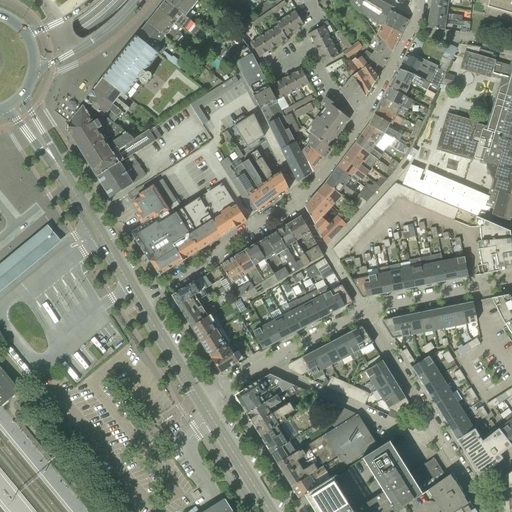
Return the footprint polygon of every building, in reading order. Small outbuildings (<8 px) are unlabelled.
[(166,0),(166,1),(185,16),(198,1),(196,0),(166,0)] [(401,34),(408,20),(405,19),(407,15),(378,0),(348,0),(358,12),(375,22),(381,26),(382,24),(391,29),(392,29),(401,34)] [(459,4),(459,0),(431,0),(430,6),(447,9),(448,3),(459,4)] [(487,5),(484,15),(511,22),(511,0),(477,0),(477,2),(487,5)] [(185,16),(166,1),(159,9),(182,27),(181,27),(191,35),(197,39),(203,31),(186,17),(185,16)] [(276,7),(279,11),(287,5),(284,1),(276,7)] [(462,17),(457,16),(446,14),(447,9),(430,6),(429,17),(462,22),(462,21),(462,20),(462,17)] [(276,7),(268,12),(271,17),(279,11),(276,7)] [(172,41),(176,44),(182,36),(180,33),(178,31),(181,27),(182,27),(159,9),(148,23),(171,42),(172,41)] [(268,12),(260,18),(263,22),(271,17),(268,12)] [(304,25),(295,12),(286,17),(295,32),(296,32),(295,31),(304,25)] [(294,31),(295,33),(295,32),(286,17),(276,23),(278,26),(279,26),(286,37),(294,31)] [(461,27),(460,32),(469,33),(470,22),(462,21),(462,22),(429,17),(428,24),(430,28),(451,30),(451,25),(461,27)] [(263,22),(260,18),(252,24),(254,28),(263,22)] [(242,28),(248,24),(249,24),(243,19),(238,25),(242,28)] [(148,23),(137,37),(158,54),(160,56),(171,42),(148,23)] [(248,24),(242,28),(237,31),(240,36),(251,29),(248,24)] [(377,34),(381,40),(392,52),(401,34),(392,29),(391,29),(382,24),(381,26),(377,34)] [(287,39),(286,37),(279,26),(278,26),(269,32),(279,46),(278,45),(287,39)] [(328,37),(323,26),(308,35),(309,35),(314,44),(313,44),(313,45),(328,37)] [(269,32),(260,37),(269,52),(270,52),(269,51),(278,45),(278,47),(279,46),(269,32)] [(346,39),(340,33),(337,36),(342,42),(346,39)] [(145,73),(144,72),(158,54),(137,37),(103,79),(125,96),(138,79),(139,80),(139,81),(139,82),(140,83),(140,84),(141,84),(142,85),(143,85),(144,85),(145,85),(145,84),(146,84),(147,83),(147,82),(147,81),(148,81),(149,80),(150,80),(150,79),(151,78),(151,77),(151,76),(151,75),(150,75),(150,74),(149,73),(148,73),(147,73),(146,73),(145,73)] [(247,45),(249,47),(255,61),(260,58),(260,57),(268,51),(269,52),(260,37),(247,45)] [(333,46),(328,37),(313,45),(314,44),(319,53),(318,54),(333,46)] [(352,46),(346,39),(342,42),(348,49),(352,46)] [(392,52),(381,40),(378,45),(372,55),(366,51),(361,57),(375,74),(380,67),(382,68),(392,52)] [(352,46),(357,53),(363,49),(359,42),(352,46)] [(338,56),(333,46),(318,54),(319,54),(324,63),(338,56)] [(357,53),(352,46),(348,49),(343,52),(345,56),(348,54),(351,58),(357,53)] [(478,217),(483,213),(489,209),(490,208),(493,209),(491,216),(509,221),(511,212),(511,153),(511,154),(511,150),(511,58),(510,66),(495,62),(495,61),(478,56),(480,48),(467,46),(461,69),(491,78),(491,77),(501,80),(487,127),(477,124),(478,123),(447,114),(436,150),(473,161),(473,160),(479,161),(479,164),(486,165),(492,183),(487,198),(426,172),(423,181),(419,179),(423,171),(410,165),(402,185),(478,217)] [(235,67),(225,47),(219,56),(235,67)] [(247,83),(257,102),(260,109),(272,103),(274,106),(278,104),(268,86),(256,61),(255,61),(249,47),(234,55),(242,73),(247,83)] [(407,53),(399,70),(416,76),(431,84),(438,88),(445,73),(437,69),(436,70),(428,67),(427,70),(419,67),(422,61),(413,58),(414,57),(407,53)] [(375,74),(361,57),(357,61),(355,59),(352,61),(356,67),(361,72),(372,87),(378,78),(375,74)] [(325,68),(329,74),(344,64),(341,59),(325,68)] [(366,97),(372,87),(361,72),(356,67),(349,72),(352,76),(366,97)] [(237,75),(233,68),(229,70),(233,77),(237,75)] [(291,73),(299,89),(309,84),(302,70),(292,75),(292,73),(291,73)] [(399,70),(394,79),(408,87),(408,86),(410,82),(427,91),(431,84),(416,76),(399,70)] [(290,94),(299,89),(291,73),(291,74),(292,75),(283,80),(282,78),(290,94)] [(442,85),(453,88),(456,76),(446,74),(442,85)] [(352,76),(340,91),(340,92),(354,112),(366,97),(352,76)] [(280,99),(290,94),(282,78),(282,80),(273,85),(272,83),(272,84),(280,99)] [(127,98),(125,96),(103,79),(94,90),(124,114),(129,109),(123,104),(127,98)] [(408,87),(394,79),(389,89),(404,97),(404,96),(405,94),(407,94),(408,92),(406,92),(409,87),(408,86),(408,87)] [(389,89),(383,99),(406,111),(406,110),(408,111),(413,101),(404,96),(404,97),(389,89)] [(87,103),(100,113),(114,123),(118,117),(120,119),(124,114),(94,90),(87,100),(87,103)] [(330,101),(326,97),(322,102),(327,106),(321,112),(341,128),(346,122),(347,123),(349,120),(334,108),(337,105),(331,100),(330,101)] [(307,103),(305,99),(295,104),(297,108),(307,103)] [(403,117),(406,111),(383,99),(378,109),(403,121),(403,120),(404,117),(403,117)] [(196,108),(193,103),(190,105),(195,113),(198,111),(196,108)] [(295,104),(281,111),(284,116),(285,117),(288,115),(287,113),(297,108),(295,104)] [(310,104),(294,112),(297,119),(314,110),(310,104)] [(110,198),(146,176),(146,175),(138,163),(135,158),(122,166),(120,163),(137,152),(156,140),(150,130),(135,139),(114,123),(100,113),(97,115),(100,118),(96,121),(90,112),(89,112),(90,113),(88,114),(87,114),(83,108),(83,107),(69,125),(68,131),(110,198)] [(392,124),(394,121),(404,127),(405,125),(407,126),(409,123),(403,120),(403,121),(378,109),(374,116),(389,125),(390,123),(392,124)] [(341,128),(321,112),(314,121),(335,138),(337,135),(336,134),(341,128)] [(253,114),(248,118),(234,127),(247,147),(264,137),(253,114)] [(288,115),(285,117),(294,136),(300,132),(291,114),(288,115)] [(389,125),(374,116),(368,126),(393,141),(398,143),(398,142),(401,136),(387,128),(389,125)] [(285,131),(282,125),(278,118),(275,120),(268,123),(281,150),(298,183),(311,174),(289,129),(285,131)] [(335,138),(314,121),(308,130),(327,146),(332,140),(333,141),(335,138)] [(380,140),(389,145),(389,146),(405,155),(409,149),(398,142),(398,143),(393,141),(368,126),(361,137),(382,153),(383,152),(375,146),(380,140)] [(153,127),(150,130),(156,140),(162,137),(157,129),(155,127),(154,128),(153,127)] [(415,137),(419,129),(415,127),(411,135),(415,137)] [(332,149),(327,146),(308,130),(305,133),(310,136),(304,143),(304,144),(306,146),(323,159),(332,149)] [(378,161),(378,160),(381,156),(380,155),(382,153),(361,137),(355,144),(378,161)] [(313,173),(323,159),(306,146),(304,144),(304,143),(298,138),(296,140),(313,173)] [(372,169),(372,168),(378,161),(355,144),(349,152),(372,169)] [(407,158),(412,161),(417,153),(411,150),(407,158)] [(272,173),(258,152),(258,151),(252,154),(269,181),(279,197),(289,190),(280,172),(272,176),(270,174),(272,173)] [(370,172),(372,169),(349,152),(343,160),(366,177),(370,172)] [(261,180),(249,160),(244,164),(243,164),(252,178),(258,188),(269,205),(279,197),(269,181),(263,185),(261,181),(261,180)] [(364,181),(366,177),(343,160),(338,168),(357,182),(360,179),(364,181)] [(393,160),(388,168),(390,169),(394,172),(396,170),(397,167),(399,164),(393,160)] [(233,170),(238,178),(259,212),(269,205),(258,188),(243,164),(233,170)] [(332,175),(354,193),(358,188),(355,186),(358,183),(357,182),(338,168),(332,175)] [(389,177),(394,172),(390,169),(386,175),(389,177)] [(351,197),(354,193),(332,175),(326,183),(340,194),(342,190),(351,197)] [(376,184),(380,187),(387,180),(382,176),(376,184)] [(133,203),(139,213),(136,215),(142,224),(143,223),(144,225),(168,210),(164,203),(169,200),(171,203),(177,200),(171,192),(163,180),(139,195),(141,198),(133,203)] [(373,195),(380,187),(376,184),(375,182),(372,186),(367,184),(364,188),(373,195)] [(179,204),(177,200),(171,203),(169,200),(164,203),(168,210),(144,225),(132,232),(136,238),(142,248),(142,249),(143,250),(150,261),(158,273),(162,274),(200,251),(222,236),(212,221),(222,214),(221,212),(229,207),(230,209),(236,205),(223,183),(199,198),(182,209),(179,204)] [(333,206),(334,205),(342,195),(340,194),(326,183),(319,192),(333,206)] [(459,209),(442,203),(440,202),(396,184),(395,183),(348,235),(340,242),(347,248),(350,250),(398,198),(454,221),(459,209)] [(359,195),(367,202),(373,195),(364,188),(358,195),(359,195)] [(322,218),(333,206),(319,192),(307,206),(306,209),(316,227),(323,219),(322,218)] [(360,209),(361,209),(367,202),(359,195),(352,204),(360,209)] [(222,214),(212,221),(222,236),(246,221),(236,205),(230,209),(229,207),(221,212),(222,214)] [(353,217),(357,213),(354,210),(349,214),(346,218),(349,222),(353,217)] [(330,225),(321,235),(326,245),(327,245),(349,222),(340,214),(330,225)] [(309,263),(323,256),(310,232),(301,217),(287,226),(309,263)] [(316,227),(321,235),(330,225),(323,219),(316,227)] [(507,240),(507,230),(485,221),(483,226),(480,227),(480,235),(481,242),(507,240)] [(305,266),(309,263),(287,226),(276,232),(286,248),(286,247),(291,244),(300,260),(296,263),(295,263),(299,269),(305,266)] [(275,255),(280,262),(281,262),(285,268),(284,268),(288,276),(299,269),(295,263),(296,263),(286,247),(286,248),(276,232),(265,239),(275,255)] [(47,234),(35,244),(28,249),(34,257),(53,241),(47,234)] [(275,255),(265,239),(254,245),(265,262),(266,261),(269,259),(271,262),(273,261),(276,265),(280,262),(275,255)] [(486,265),(488,273),(501,271),(499,265),(504,264),(504,267),(511,264),(511,249),(511,246),(511,245),(510,244),(509,244),(507,244),(507,240),(481,242),(481,249),(478,250),(479,255),(480,260),(482,266),(486,265)] [(332,249),(336,255),(347,248),(340,242),(332,249)] [(254,245),(244,251),(259,276),(263,282),(267,279),(274,275),(274,274),(266,261),(265,262),(254,245)] [(347,248),(336,255),(339,260),(351,252),(350,250),(347,248)] [(244,251),(233,258),(252,289),(254,288),(261,284),(263,282),(259,276),(244,251)] [(441,254),(430,256),(436,283),(436,284),(443,282),(446,281),(443,262),(441,254)] [(432,284),(436,283),(430,256),(420,258),(421,261),(425,285),(425,286),(432,285),(432,284)] [(468,277),(464,257),(453,260),(457,279),(457,280),(468,277)] [(240,296),(247,292),(252,289),(233,258),(221,265),(221,266),(227,276),(240,297),(240,296)] [(415,287),(414,287),(414,288),(422,287),(422,286),(425,285),(421,261),(420,258),(409,260),(411,268),(415,287)] [(328,264),(325,259),(314,265),(318,270),(328,264)] [(453,280),(457,279),(453,260),(443,262),(446,281),(446,282),(454,280),(453,280)] [(321,275),(331,269),(328,264),(318,270),(321,275)] [(400,270),(401,270),(399,264),(388,266),(390,272),(394,292),(393,292),(401,291),(400,290),(404,290),(404,289),(400,270)] [(363,278),(358,279),(351,280),(361,297),(362,298),(363,298),(369,297),(372,296),(368,276),(366,266),(361,267),(360,268),(359,269),(359,270),(360,272),(363,278)] [(274,274),(274,275),(278,282),(288,276),(284,268),(274,274)] [(404,289),(404,290),(411,289),(411,288),(414,287),(415,287),(411,268),(401,270),(400,270),(404,289)] [(296,275),(300,282),(305,279),(301,272),(296,275)] [(390,272),(379,274),(383,294),(383,295),(390,293),(390,292),(393,292),(394,292),(390,272)] [(383,294),(379,274),(368,276),(372,296),(372,297),(379,295),(379,294),(383,294)] [(267,279),(271,286),(278,282),(274,275),(267,279)] [(295,284),(300,282),(296,275),(291,278),(295,284)] [(208,288),(201,278),(194,283),(172,296),(179,306),(203,290),(204,291),(207,288),(208,288)] [(264,290),(271,286),(267,279),(263,282),(261,284),(264,290)] [(258,294),(264,290),(261,284),(254,288),(258,294)] [(343,308),(351,304),(351,303),(352,303),(352,302),(352,301),(342,285),(330,292),(339,309),(342,307),(343,308)] [(327,286),(317,291),(330,314),(333,312),(333,313),(340,310),(339,309),(330,292),(327,286)] [(247,292),(251,298),(258,294),(254,288),(252,289),(247,292)] [(209,294),(207,296),(204,291),(203,290),(179,306),(185,316),(201,306),(212,300),(209,294)] [(330,314),(317,291),(308,296),(320,319),(323,317),(324,318),(330,315),(330,314)] [(244,302),(251,298),(247,292),(240,296),(244,302)] [(500,315),(505,324),(508,322),(510,325),(509,325),(511,329),(511,330),(511,299),(511,300),(509,295),(492,298),(492,299),(495,306),(500,315)] [(321,320),(320,319),(308,296),(298,300),(301,307),(311,324),(314,322),(314,323),(321,320)] [(298,300),(288,305),(292,312),(301,329),(304,327),(304,328),(311,325),(311,324),(301,307),(298,300)] [(477,322),(473,302),(462,304),(462,305),(466,324),(477,322)] [(244,305),(237,309),(240,314),(247,309),(244,305)] [(451,306),(451,307),(455,326),(466,324),(462,305),(458,306),(458,305),(451,306)] [(201,306),(185,316),(192,327),(200,322),(210,315),(216,311),(213,306),(205,311),(201,306)] [(445,329),(455,326),(451,307),(448,308),(448,307),(440,309),(441,309),(445,329)] [(430,311),(434,331),(445,329),(441,309),(437,310),(437,309),(430,311)] [(269,314),(272,322),(282,339),(285,337),(285,338),(292,335),(291,334),(282,317),(278,310),(269,314)] [(419,313),(419,314),(424,333),(434,331),(430,311),(427,312),(426,311),(419,313)] [(292,312),(282,317),(291,334),(295,332),(295,333),(301,330),(301,329),(292,312)] [(409,315),(409,316),(413,335),(424,333),(419,314),(416,314),(409,315)] [(192,327),(196,333),(214,322),(210,315),(200,322),(192,327)] [(398,317),(398,318),(402,337),(413,335),(409,316),(405,316),(398,317)] [(392,339),(394,339),(402,337),(398,318),(395,319),(395,318),(383,320),(382,321),(382,322),(382,323),(392,339)] [(253,332),(262,350),(273,345),(272,344),(263,327),(260,321),(250,326),(253,332)] [(214,322),(196,333),(200,340),(206,336),(218,328),(214,322)] [(263,327),(272,344),(275,342),(276,343),(282,340),(282,339),(272,322),(263,327)] [(361,327),(354,330),(354,331),(351,333),(360,350),(373,343),(364,327),(363,327),(362,327),(361,327)] [(200,340),(205,348),(223,336),(218,328),(206,336),(200,340)] [(345,336),(342,338),(350,355),(360,350),(351,333),(351,332),(344,335),(345,336)] [(223,336),(205,348),(209,355),(218,350),(227,344),(227,343),(223,336)] [(335,341),(332,343),(341,360),(350,355),(342,338),(341,337),(335,340),(335,341)] [(472,341),(476,347),(480,344),(477,338),(472,341)] [(471,350),(476,347),(472,341),(467,344),(471,350)] [(326,346),(323,348),(331,365),(341,360),(332,343),(332,342),(325,345),(326,346)] [(431,342),(426,345),(430,351),(435,348),(431,342)] [(238,362),(236,357),(227,344),(218,350),(221,354),(212,359),(220,373),(224,374),(227,372),(228,369),(228,368),(238,362)] [(430,351),(426,345),(422,348),(425,354),(430,351)] [(331,365),(323,348),(322,347),(316,350),(316,351),(313,353),(322,370),(331,365)] [(407,349),(402,352),(406,358),(411,355),(407,349)] [(458,349),(454,352),(457,359),(462,356),(458,349)] [(218,350),(209,355),(212,359),(221,354),(218,350)] [(445,360),(451,356),(448,351),(442,355),(445,360)] [(302,375),(310,371),(312,375),(322,370),(313,353),(313,352),(290,364),(289,365),(288,365),(288,366),(288,367),(288,368),(288,369),(289,369),(289,370),(290,370),(302,376),(302,375)] [(406,358),(409,364),(414,361),(411,355),(406,358)] [(370,368),(382,361),(379,356),(367,363),(370,368)] [(454,361),(451,356),(445,360),(448,364),(454,361)] [(435,366),(429,357),(412,367),(411,367),(412,368),(414,371),(418,377),(435,366)] [(382,361),(370,368),(365,371),(371,381),(388,371),(389,370),(385,364),(384,365),(382,362),(383,361),(382,361)] [(424,386),(440,375),(435,366),(418,377),(420,380),(419,380),(423,386),(424,386)] [(0,403),(0,404),(17,390),(0,369),(0,403)] [(453,374),(456,378),(462,374),(460,370),(453,374)] [(388,371),(371,381),(377,390),(394,380),(390,373),(390,374),(388,371)] [(236,398),(241,406),(247,414),(277,396),(277,395),(290,388),(294,385),(270,374),(237,394),(236,398)] [(462,374),(456,378),(459,383),(465,379),(462,374)] [(429,395),(446,384),(440,375),(424,386),(426,389),(425,389),(429,396),(430,395),(429,395)] [(332,376),(329,383),(326,387),(332,390),(337,379),(332,376)] [(343,381),(337,379),(332,390),(337,392),(343,381)] [(395,383),(394,380),(377,390),(382,399),(399,389),(400,389),(396,382),(395,383)] [(343,395),(348,384),(343,381),(337,392),(343,395)] [(353,386),(348,384),(343,395),(348,397),(353,386)] [(452,394),(446,384),(429,395),(430,395),(431,398),(435,405),(435,404),(452,394)] [(294,385),(290,388),(294,396),(305,390),(294,385)] [(359,389),(353,386),(348,397),(354,400),(359,389)] [(465,392),(468,396),(474,393),(471,388),(465,392)] [(359,389),(354,400),(359,402),(364,391),(359,389)] [(390,410),(398,413),(410,405),(402,392),(401,392),(399,389),(382,399),(388,409),(389,408),(390,410)] [(364,391),(359,402),(365,405),(370,394),(364,391)] [(377,391),(370,394),(375,402),(381,399),(377,391)] [(474,393),(468,396),(471,401),(477,397),(474,393)] [(457,403),(452,394),(435,404),(437,407),(436,408),(440,414),(441,414),(441,413),(457,403)] [(314,402),(310,395),(305,398),(309,405),(314,402)] [(277,396),(247,414),(253,425),(277,410),(277,408),(276,406),(274,406),(281,402),(277,396)] [(18,403),(24,411),(31,405),(24,398),(18,403)] [(491,401),(495,407),(499,404),(496,398),(491,401)] [(490,410),(495,407),(491,401),(486,404),(490,410)] [(253,425),(260,436),(281,423),(280,423),(286,420),(286,418),(285,416),(283,416),(293,410),(289,403),(277,410),(253,425)] [(441,413),(441,414),(443,416),(442,417),(446,423),(447,423),(446,422),(463,412),(457,403),(441,413)] [(479,415),(485,411),(482,406),(476,410),(479,415)] [(341,424),(357,415),(343,408),(334,414),(341,424)] [(398,413),(390,410),(388,416),(395,419),(398,413)] [(488,416),(485,411),(479,415),(482,420),(488,416)] [(452,432),(469,421),(463,412),(446,422),(447,423),(448,426),(452,432)] [(511,412),(503,419),(507,423),(511,430),(511,412)] [(338,457),(344,467),(377,446),(357,415),(341,424),(296,453),(296,452),(277,463),(292,486),(323,467),(338,457)] [(54,460),(22,421),(15,426),(36,452),(30,457),(36,465),(35,466),(40,472),(54,460)] [(475,430),(469,421),(452,432),(454,435),(457,441),(475,430)] [(270,452),(289,441),(291,440),(281,423),(260,436),(270,452)] [(511,430),(507,423),(498,430),(511,446),(511,445),(511,430)] [(498,430),(486,439),(482,442),(475,430),(457,441),(479,476),(479,477),(480,477),(481,477),(482,477),(483,476),(501,458),(499,455),(511,446),(498,430)] [(398,436),(393,439),(397,446),(402,443),(398,436)] [(296,452),(292,446),(289,441),(270,452),(277,463),(296,452)] [(389,442),(363,458),(370,469),(377,481),(383,492),(386,496),(390,503),(389,504),(393,511),(395,511),(423,493),(429,489),(440,481),(446,477),(434,458),(409,474),(406,469),(403,465),(399,459),(396,453),(389,442)] [(292,486),(299,498),(304,495),(316,487),(330,479),(326,473),(323,467),(292,486)] [(446,477),(440,481),(429,489),(433,496),(442,511),(454,511),(470,502),(466,495),(456,480),(457,480),(453,473),(452,473),(446,477)] [(353,511),(333,477),(330,479),(316,487),(304,495),(304,496),(305,495),(315,511),(353,511)] [(232,511),(224,498),(223,499),(224,500),(220,502),(211,508),(211,507),(210,507),(210,508),(210,509),(204,511),(195,511),(193,509),(189,511),(232,511)] [(470,502),(454,511),(476,511),(474,508),(474,509),(470,502)]
